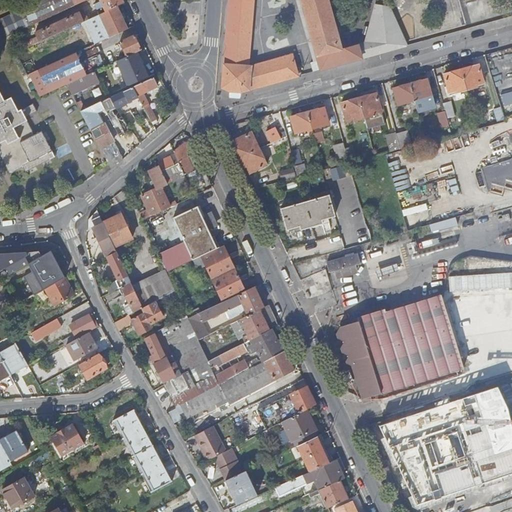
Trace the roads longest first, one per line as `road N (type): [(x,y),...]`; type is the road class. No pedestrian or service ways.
road 1 (residential): [(511,29),(229,112),(207,109)]
road 2 (unclassified): [(291,309),(455,255),(511,248)]
road 3 (residential): [(385,511),(291,309)]
road 4 (residential): [(291,309),(208,129),(207,109)]
road 5 (residential): [(60,221),(183,123),(194,98)]
road 6 (residential): [(134,374),(60,221)]
road 7 (residential): [(207,511),(134,374)]
road 8 (residential): [(134,374),(90,401),(0,409)]
